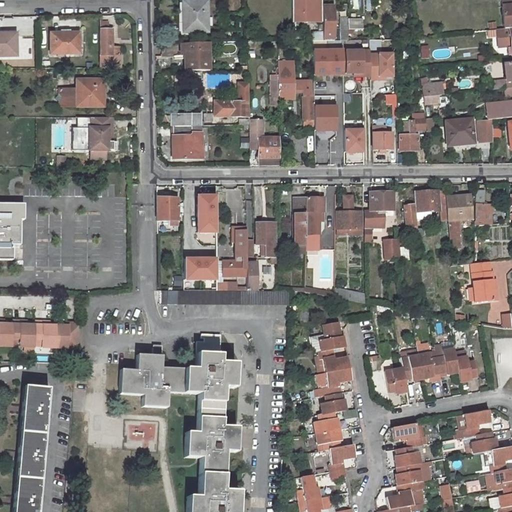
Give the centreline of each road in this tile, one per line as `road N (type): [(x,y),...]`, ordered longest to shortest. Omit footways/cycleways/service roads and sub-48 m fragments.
road 1 (residential): [(144,5),(150,178),(511,170)]
road 2 (unknown): [(71,303),(116,283),(121,273),(122,218),(109,208),(33,212),(29,301)]
road 3 (residential): [(511,411),(500,397),(368,421)]
road 4 (residential): [(144,5),(0,6)]
road 5 (unknown): [(55,511),(67,383)]
